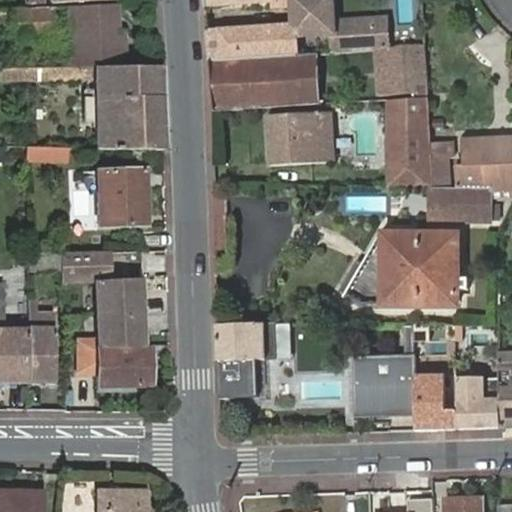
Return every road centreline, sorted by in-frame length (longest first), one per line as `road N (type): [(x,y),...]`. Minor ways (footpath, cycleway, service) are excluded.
road 1 (tertiary): [(179,0),(198,451)]
road 2 (residential): [(198,451),(249,462),(511,453)]
road 3 (residential): [(0,439),(167,442),(198,451)]
